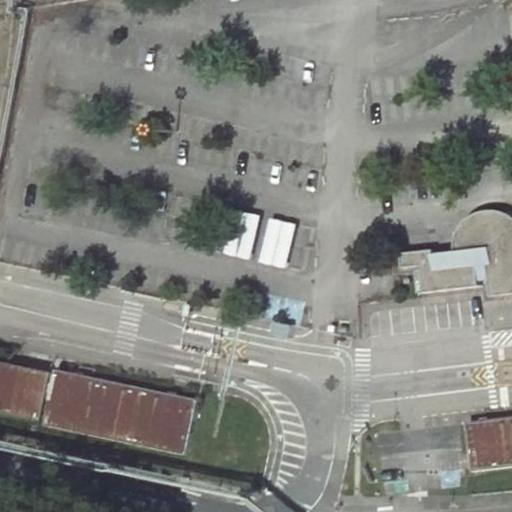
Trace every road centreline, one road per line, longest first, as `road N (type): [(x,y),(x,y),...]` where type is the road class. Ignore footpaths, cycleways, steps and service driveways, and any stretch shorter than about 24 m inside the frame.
road 1 (unknown): [(338,284),(48,235),(19,206),(23,144)]
road 2 (unknown): [(23,144),(199,177),(348,222)]
road 3 (unknown): [(32,71),(122,79),(351,131)]
road 4 (unknown): [(32,71),(43,42),(83,9),(325,0)]
road 5 (unknown): [(338,284),(313,395),(511,370)]
road 6 (unclassified): [(161,511),(78,480),(0,468)]
road 7 (unknown): [(348,222),(443,218),(511,197)]
road 8 (unknown): [(351,131),(511,118)]
road 9 (unknown): [(511,36),(354,49)]
